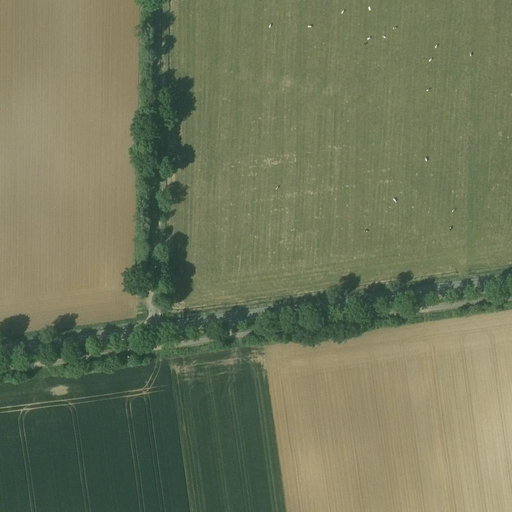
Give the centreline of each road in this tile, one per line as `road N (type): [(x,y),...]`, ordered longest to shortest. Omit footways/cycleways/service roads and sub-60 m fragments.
road 1 (tertiary): [(154,329),(511,281)]
road 2 (unclassified): [(158,0),(154,329)]
road 3 (tertiary): [(0,351),(154,329)]
